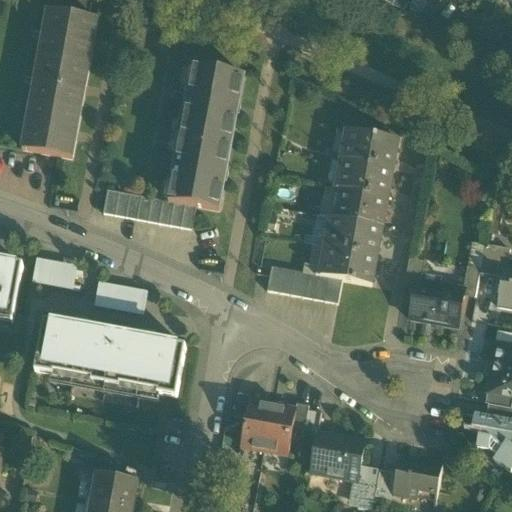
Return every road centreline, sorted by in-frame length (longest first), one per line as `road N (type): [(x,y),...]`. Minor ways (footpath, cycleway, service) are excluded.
road 1 (residential): [(0,208),(234,315)]
road 2 (residential): [(199,511),(234,315)]
road 3 (residential): [(234,315),(338,370),(402,389)]
